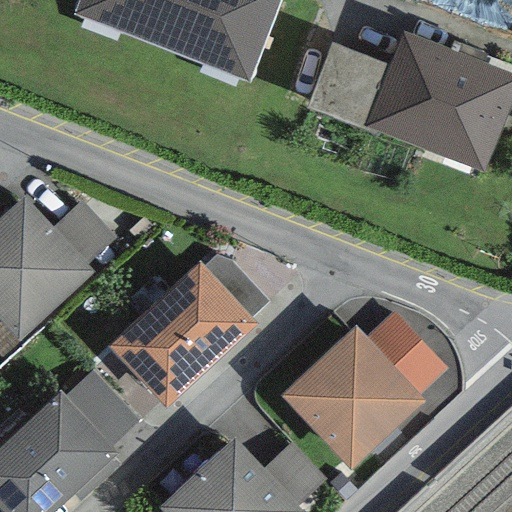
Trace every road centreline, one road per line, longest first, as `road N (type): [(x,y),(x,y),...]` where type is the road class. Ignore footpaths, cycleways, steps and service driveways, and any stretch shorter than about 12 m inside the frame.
road 1 (residential): [(0,130),(370,269),(462,311),(511,346)]
road 2 (residential): [(362,511),(511,375)]
